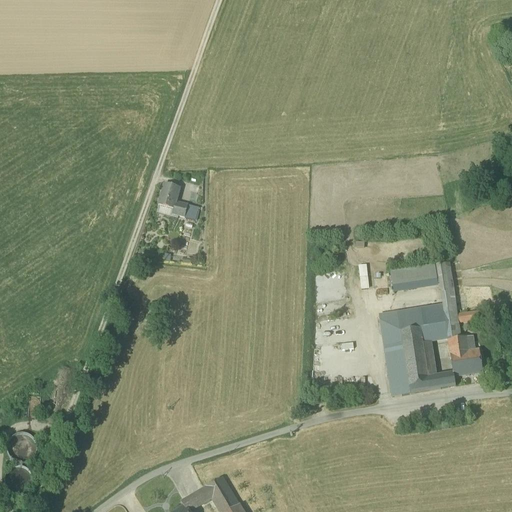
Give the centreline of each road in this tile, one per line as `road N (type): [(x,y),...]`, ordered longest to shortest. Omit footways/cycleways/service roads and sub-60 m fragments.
road 1 (residential): [(99,511),(170,465),(329,417),(511,389)]
road 2 (track): [(219,0),(153,183)]
